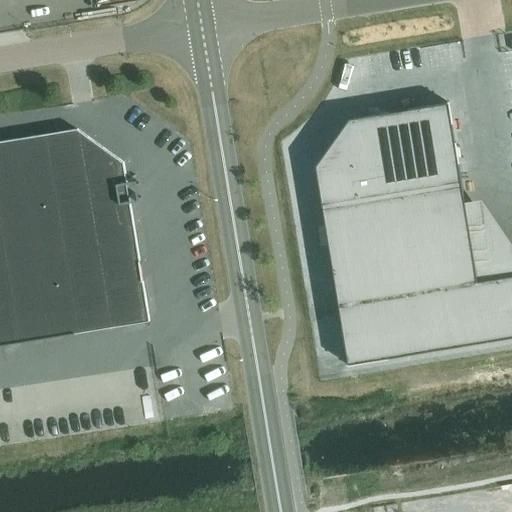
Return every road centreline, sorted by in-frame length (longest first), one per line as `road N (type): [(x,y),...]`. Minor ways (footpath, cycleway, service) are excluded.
road 1 (tertiary): [(281,511),(204,26)]
road 2 (unclassified): [(0,59),(204,26)]
road 3 (unclassified): [(364,0),(204,26)]
